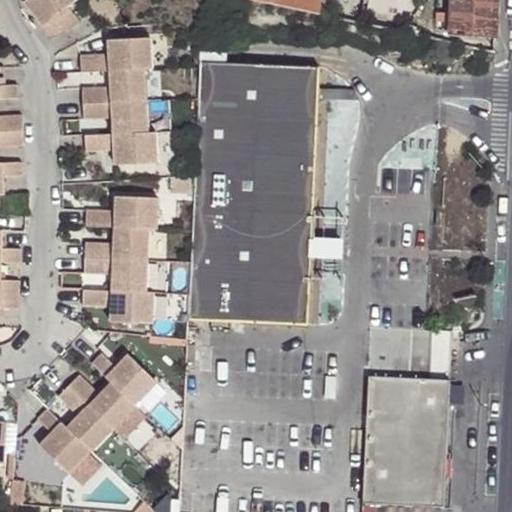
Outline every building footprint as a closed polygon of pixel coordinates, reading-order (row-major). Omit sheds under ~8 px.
[(34,0),(24,9),(35,23),(40,19),(48,29),(43,33),(53,45),(79,29),(67,14),(79,4),(75,0),(34,0)] [(298,10),(326,16),(320,0),(270,0),(270,4),(298,10)] [(487,37),(495,38),(497,7),(497,0),(451,0),(451,17),(450,36),(487,37)] [(437,35),(450,36),(451,17),(437,17),(437,35)] [(40,19),(35,23),(43,33),(48,29),(40,19)] [(486,50),(494,52),(495,38),(487,37),(486,50)] [(81,62),(82,78),(110,76),(116,76),(153,74),(160,74),(158,43),(116,45),(117,60),(110,60),(81,62)] [(109,46),(110,60),(117,60),(116,45),(109,46)] [(324,74),(201,66),(201,72),(199,104),(198,135),(196,182),(193,236),(192,268),(190,302),(189,323),(308,330),(311,284),(315,224),(322,107),(363,109),(358,99),(323,97),(324,74)] [(82,94),(83,109),(154,106),(153,74),(116,76),(116,87),(111,93),(82,94)] [(0,105),(19,104),(18,90),(0,90),(0,105)] [(154,106),(83,109),(84,125),(112,124),(119,129),(119,139),(156,138),(154,106)] [(0,136),(23,136),(22,121),(0,121),(0,136)] [(23,136),(0,136),(0,151),(24,151),(23,136)] [(113,140),(85,141),(86,157),(114,156),(122,155),(122,170),(165,168),(163,137),(156,138),(119,139),(113,140)] [(436,167),(436,152),(381,153),(381,168),(436,167)] [(122,155),(114,156),(115,171),(122,170),(122,155)] [(0,200),(4,200),(3,182),(23,181),(22,167),(0,168),(0,200)] [(191,183),(170,184),(170,197),(190,198),(191,183)] [(87,215),(85,231),(114,232),(120,233),(157,235),(164,235),(166,204),(123,202),(122,217),(115,217),(87,215)] [(345,226),(315,224),(311,284),(341,286),(343,250),(345,226)] [(157,235),(120,233),(119,243),(113,249),(85,248),(84,263),(155,266),(157,235)] [(4,236),(0,235),(0,267),(3,267),(22,269),(22,255),(3,254),(4,236)] [(155,266),(84,263),(83,278),(112,279),(117,286),(117,296),(154,298),(155,266)] [(3,267),(0,267),(0,299),(21,300),(21,286),(2,286),(3,267)] [(111,296),(82,295),(82,311),(110,312),(118,312),(117,327),(160,330),(161,298),(154,298),(117,296),(111,296)] [(21,300),(0,299),(0,319),(0,314),(20,315),(21,300)] [(118,312),(110,312),(109,327),(117,327),(118,312)] [(370,325),(368,381),(429,384),(430,329),(370,325)] [(102,359),(92,369),(112,388),(116,392),(135,411),(157,389),(128,360),(116,373),(102,359)] [(80,380),(69,391),(114,435),(123,443),(145,421),(135,411),(116,392),(108,399),(100,400),(80,380)] [(362,509),(433,511),(434,511),(440,385),(429,384),(368,381),(362,509)] [(440,385),(434,511),(445,511),(452,386),(440,385)] [(112,388),(100,400),(108,399),(116,392),(112,388)] [(114,435),(69,391),(59,401),(79,421),(79,430),(72,437),(92,457),(114,435)] [(47,414),(38,424),(51,438),(39,450),(80,490),(102,467),(92,457),(72,437),(67,433),(47,414)] [(79,421),(67,433),(72,437),(79,430),(79,421)] [(24,487),(12,486),(10,508),(22,509),(24,487)]
